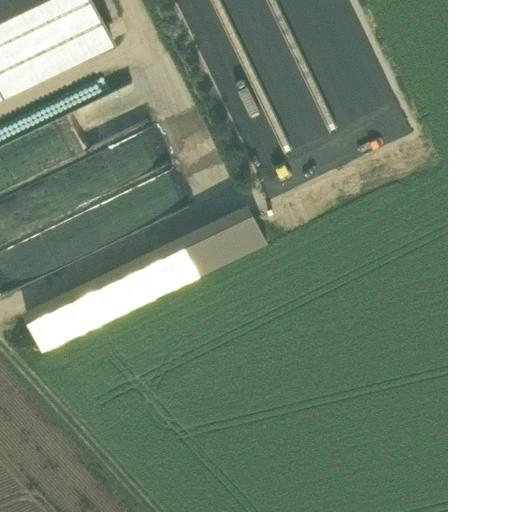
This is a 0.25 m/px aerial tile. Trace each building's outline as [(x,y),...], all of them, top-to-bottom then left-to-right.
[(0,0),(0,93),(113,40),(94,0),(0,0)] [(249,201),(182,233),(186,242),(254,210),(249,201)] [(254,210),(186,242),(200,272),(268,239),(254,210)] [(28,318),(186,242),(182,233),(24,309),(28,318)] [(42,347),(200,272),(186,242),(28,318),(42,347)]
